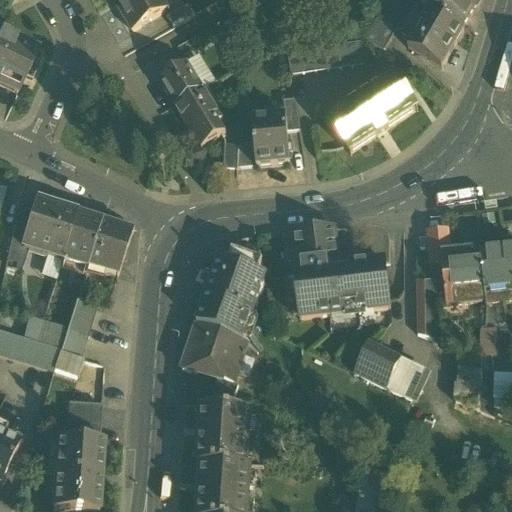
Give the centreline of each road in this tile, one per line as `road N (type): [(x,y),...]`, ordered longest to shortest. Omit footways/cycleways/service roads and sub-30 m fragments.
road 1 (tertiary): [(175,243),(233,215),(356,202),(409,178),(457,134)]
road 2 (tertiary): [(144,511),(156,286),(175,243)]
road 3 (residential): [(27,153),(141,213),(175,243)]
road 4 (residential): [(53,0),(64,43),(59,78),(27,153)]
road 5 (tertiary): [(457,134),(482,88),(508,0)]
